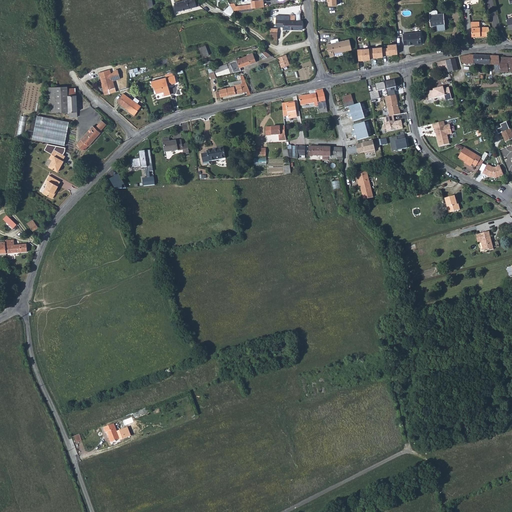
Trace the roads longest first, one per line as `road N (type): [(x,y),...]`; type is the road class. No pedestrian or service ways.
road 1 (residential): [(22,301),(35,370),(92,511)]
road 2 (residential): [(22,301),(52,225),(138,137)]
road 3 (residential): [(138,137),(178,116),(325,83)]
road 4 (residential): [(405,64),(415,127),(428,153),(511,208)]
road 5 (unclassified): [(406,451),(286,511)]
